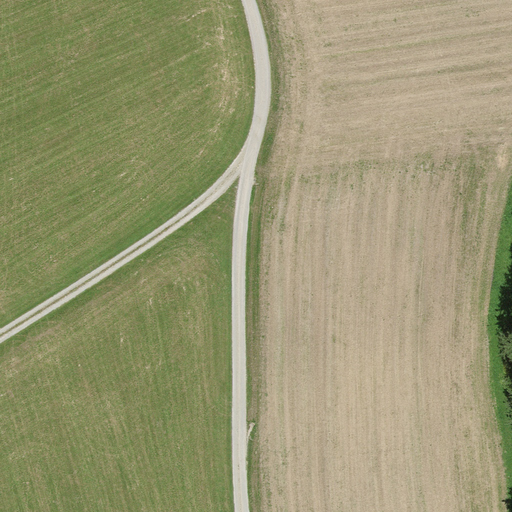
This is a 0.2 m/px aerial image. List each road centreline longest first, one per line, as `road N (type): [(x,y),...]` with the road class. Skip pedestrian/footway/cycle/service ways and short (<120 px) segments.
road 1 (track): [(246,0),(264,84),(239,250),(241,511)]
road 2 (track): [(254,148),(171,231),(0,338)]
